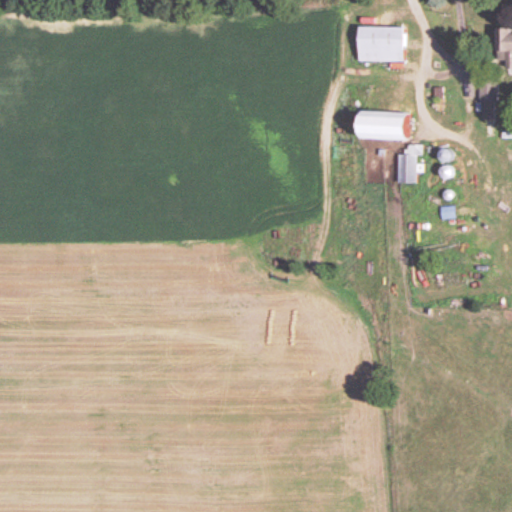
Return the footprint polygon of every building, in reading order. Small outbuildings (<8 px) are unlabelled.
[(356,62),(402,62),(402,27),(356,27),(356,62)] [(493,68),(511,68),(511,29),(493,29),(493,68)] [(494,118),(494,79),(480,79),(480,118),(494,118)] [(353,139),(407,140),(407,113),(353,112),(353,139)] [(396,184),(415,184),(415,173),(422,173),(422,164),(415,164),(415,156),(420,156),(420,146),(405,146),(405,155),(396,155),(396,184)] [(453,219),(453,207),(439,207),(439,219),(453,219)]
